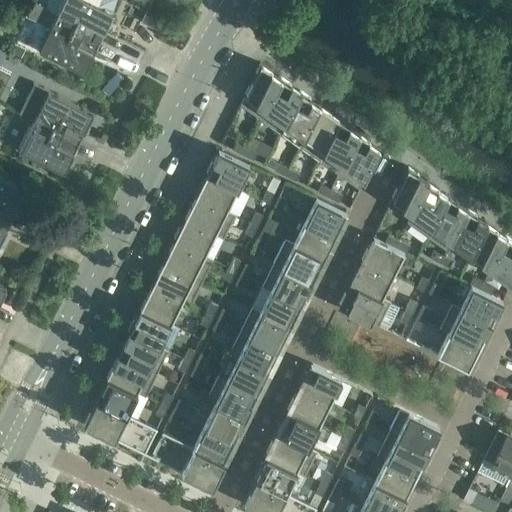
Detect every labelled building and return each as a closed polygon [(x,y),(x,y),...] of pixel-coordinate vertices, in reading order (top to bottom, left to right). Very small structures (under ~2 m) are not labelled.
[(113,12),(116,0),(99,0),(98,4),(89,0),(48,0),(46,7),(36,1),(32,9),(99,42),(114,12),(113,12)] [(138,0),(137,4),(147,7),(144,20),(157,24),(163,0),(138,0)] [(99,42),(32,9),(29,16),(50,27),(39,49),(84,72),(99,42)] [(260,117),(280,76),(261,62),(240,103),(260,117)] [(280,131),(299,89),(280,76),(260,117),(280,131)] [(79,141),(93,111),(48,89),(33,119),(79,141)] [(299,145),(319,103),(299,89),(280,131),(299,145)] [(319,159),(338,117),(319,103),(299,145),(319,159)] [(338,172),(358,131),(338,117),(319,159),(338,172)] [(64,171),(79,141),(33,119),(18,149),(64,171)] [(359,187),(379,148),(380,146),(358,131),(338,172),(359,187)] [(243,153),(247,146),(236,141),(232,148),(243,153)] [(254,159),(257,151),(247,146),(243,153),(254,159)] [(238,187),(249,163),(218,148),(207,171),(238,187)] [(286,174),(289,167),(278,162),(275,169),(286,174)] [(408,221),(428,180),(408,166),(392,198),(411,212),(407,221),(408,221)] [(296,180),(300,172),(289,167),(286,174),(296,180)] [(227,208),(238,187),(207,171),(196,194),(235,213),(236,212),(227,208)] [(0,212),(12,218),(26,188),(0,175),(0,212)] [(427,235),(448,194),(428,180),(408,221),(427,235)] [(328,195),(331,188),(321,183),(317,190),(328,195)] [(269,202),(274,191),(267,188),(262,198),(269,202)] [(339,200),(342,193),(331,188),(328,195),(339,200)] [(224,236),(235,213),(196,194),(184,217),(224,236)] [(281,208),(286,197),(279,194),(274,205),(281,208)] [(447,249),(467,208),(448,194),(427,235),(447,249)] [(336,235),(347,211),(316,196),(305,220),(336,235)] [(471,254),(487,222),(467,208),(447,249),(448,249),(452,241),(471,254)] [(258,225),(263,214),(256,210),(250,221),(258,225)] [(0,241),(12,218),(0,212),(0,241)] [(270,231),(275,220),(268,216),(263,227),(270,231)] [(205,253),(215,233),(224,237),(224,236),(184,217),(173,239),(213,259),(213,258),(205,253)] [(324,258),(336,235),(305,220),(294,241),(285,237),(285,238),(324,258)] [(252,235),(258,225),(250,221),(245,232),(252,235)] [(490,268),(506,235),(487,222),(471,254),(490,268)] [(264,241),(270,231),(263,227),(257,238),(264,241)] [(396,246),(399,239),(388,234),(385,241),(396,246)] [(393,274),(404,250),(396,246),(385,241),(373,235),(362,259),(393,274)] [(511,282),(511,279),(511,239),(506,235),(490,268),(511,282)] [(313,280),(324,258),(285,238),(274,261),(313,280)] [(202,281),(213,259),(173,239),(162,262),(202,281)] [(406,251),(410,244),(399,239),(396,246),(404,250),(406,251)] [(441,262),(444,255),(433,249),(430,257),(441,262)] [(235,270),(241,259),(233,255),(228,266),(235,270)] [(451,267),(455,260),(444,255),(441,262),(451,267)] [(382,296),(393,274),(362,259),(351,281),(390,301),(391,300),(382,296)] [(247,276),(253,265),(246,261),(240,272),(247,276)] [(302,303),(313,280),(274,261),(263,283),(302,303)] [(191,304),(202,281),(162,262),(151,284),(191,304)] [(230,280),(235,270),(228,266),(223,277),(230,280)] [(242,287),(247,276),(240,272),(235,283),(242,287)] [(424,290),(429,279),(422,275),(417,286),(424,290)] [(379,324),(390,301),(351,281),(339,305),(379,324)] [(436,296),(442,285),(435,282),(429,292),(436,296)] [(291,325),(302,303),(263,283),(262,284),(271,289),(261,309),(252,305),(251,306),(291,325)] [(171,322),(181,300),(190,305),(191,304),(151,284),(140,307),(171,322)] [(491,322),(502,299),(472,284),(460,306),(452,302),(451,303),(491,322)] [(413,312),(418,301),(411,298),(406,309),(413,312)] [(213,315),(218,304),(211,301),(206,311),(213,315)] [(480,345),(491,322),(451,303),(440,325),(480,345)] [(425,318),(431,308),(424,304),(418,315),(425,318)] [(280,348),(291,325),(251,306),(240,329),(280,348)] [(159,345),(171,322),(140,307),(128,330),(159,345)] [(225,321),(230,310),(223,307),(218,317),(225,321)] [(408,323),(413,312),(406,309),(401,319),(408,323)] [(208,326),(213,315),(206,311),(200,322),(208,326)] [(420,329),(425,318),(418,315),(413,326),(420,329)] [(220,332),(225,321),(218,317),(213,328),(220,332)] [(468,369),(480,345),(440,325),(440,326),(448,331),(437,353),(468,369)] [(269,371),(280,348),(240,329),(229,351),(269,371)] [(148,367),(159,345),(128,330),(117,352),(148,367)] [(190,360),(196,349),(189,346),(183,357),(190,360)] [(257,393),(269,371),(229,351),(229,352),(237,357),(227,377),(218,373),(218,374),(257,393)] [(137,390),(148,367),(117,352),(106,375),(137,390)] [(203,366),(208,355),(201,352),(196,363),(203,366)] [(185,371),(190,360),(183,357),(178,367),(185,371)] [(330,401),(341,378),(311,362),(306,372),(299,386),(330,401)] [(197,377),(203,366),(196,363),(190,373),(197,377)] [(246,416),(257,393),(218,374),(207,397),(246,416)] [(126,413),(126,412),(137,390),(106,375),(95,397),(126,413)] [(319,424),(330,401),(299,386),(288,409),(319,424)] [(168,405),(173,395),(166,391),(161,402),(168,405)] [(157,427),(126,412),(126,413),(95,397),(83,421),(114,436),(115,435),(146,451),(157,427)] [(180,411),(186,401),(178,397),(173,408),(180,411)] [(235,439),(246,416),(207,397),(206,398),(215,402),(204,423),(235,439)] [(163,416),(168,405),(161,402),(156,413),(163,416)] [(361,417),(366,406),(359,402),(354,413),(361,417)] [(428,450),(439,426),(400,406),(389,429),(428,450)] [(175,422),(180,411),(173,408),(168,419),(175,422)] [(373,423),(379,412),(371,408),(366,419),(373,423)] [(308,445),(319,424),(288,409),(277,431),(316,451),(317,450),(308,445)] [(224,461),(235,439),(204,423),(194,445),(193,446),(224,461)] [(350,439),(355,428),(348,425),(343,435),(350,439)] [(511,476),(511,474),(511,434),(498,428),(478,470),(507,484),(511,476)] [(417,472),(428,450),(389,429),(377,453),(417,472)] [(224,461),(193,446),(194,445),(163,430),(151,453),(182,469),(181,470),(212,485),(224,461)] [(305,473),(316,451),(277,431),(266,454),(305,473)] [(362,445),(368,434),(360,431),(355,441),(362,445)] [(345,450),(350,439),(343,435),(338,446),(345,450)] [(357,456),(362,445),(355,441),(350,452),(357,456)] [(406,495),(417,472),(377,453),(385,458),(375,479),(406,495)] [(285,491),(286,490),(296,470),(305,474),(305,473),(266,454),(254,476),(285,491)] [(327,484),(333,473),(326,470),(320,481),(327,484)] [(313,511),(317,506),(286,490),(285,491),(254,476),(243,500),(267,511),(313,511)] [(340,490),(345,480),(338,476),(333,487),(340,490)] [(383,511),(397,511),(406,495),(375,479),(364,502),(383,511)] [(322,495),(327,484),(320,481),(315,491),(322,495)] [(473,502),(478,490),(470,486),(465,498),(473,502)] [(334,501),(340,490),(333,487),(327,498),(334,501)] [(383,511),(364,502),(358,511),(383,511)]
